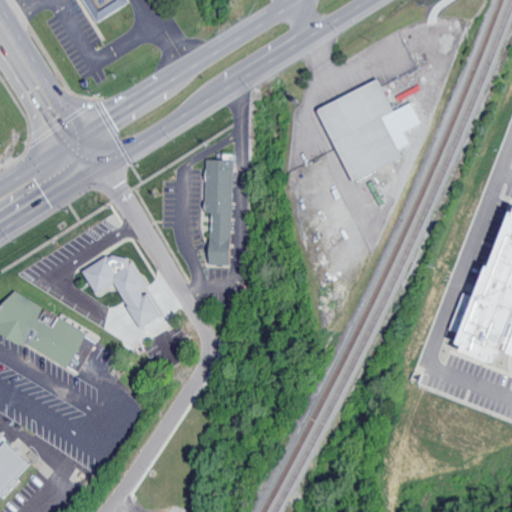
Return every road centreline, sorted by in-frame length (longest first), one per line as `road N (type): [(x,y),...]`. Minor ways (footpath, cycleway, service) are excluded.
road 1 (primary): [(0,235),(373,0)]
road 2 (residential): [(99,173),(208,333),(209,351),(205,369),(106,511)]
road 3 (primary): [(292,0),(0,183)]
road 4 (primary): [(0,25),(99,173)]
